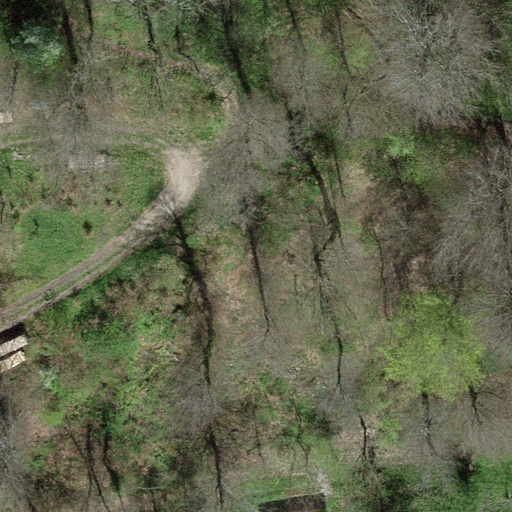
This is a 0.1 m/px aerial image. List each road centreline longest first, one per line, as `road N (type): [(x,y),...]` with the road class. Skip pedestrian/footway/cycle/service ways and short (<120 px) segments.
road 1 (track): [(0,321),(115,253),(166,203),(179,160)]
road 2 (track): [(179,160),(133,135),(61,129),(0,140)]
